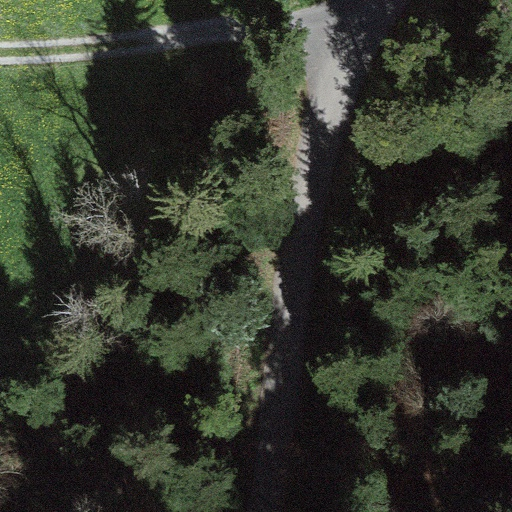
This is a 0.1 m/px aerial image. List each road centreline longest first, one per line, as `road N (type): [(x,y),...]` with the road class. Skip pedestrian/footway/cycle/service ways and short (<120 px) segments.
road 1 (unclassified): [(383,0),(353,41),(324,112),(263,511)]
road 2 (track): [(0,51),(95,48),(375,10)]
